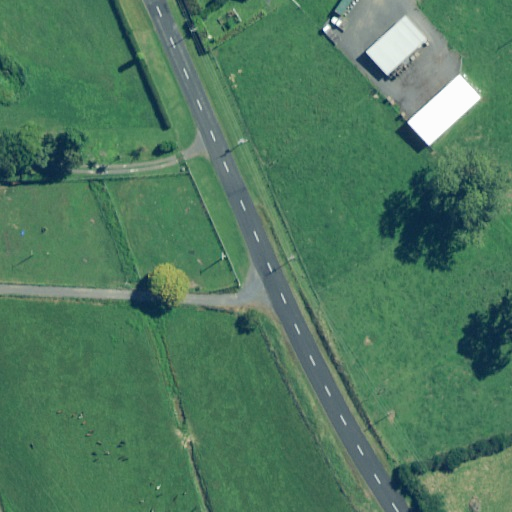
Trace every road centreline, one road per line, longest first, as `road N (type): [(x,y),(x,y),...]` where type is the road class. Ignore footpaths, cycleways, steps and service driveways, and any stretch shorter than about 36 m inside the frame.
road 1 (unclassified): [(153,0),(277,290),(364,463),(399,511)]
road 2 (track): [(277,290),(230,298),(0,293)]
